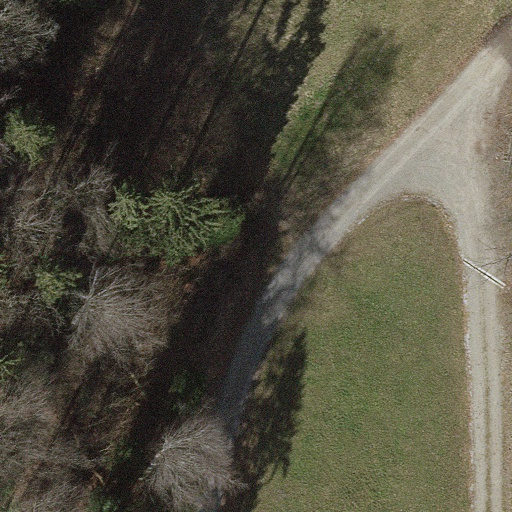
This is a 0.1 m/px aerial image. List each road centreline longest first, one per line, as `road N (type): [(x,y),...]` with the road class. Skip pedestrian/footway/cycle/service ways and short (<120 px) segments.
road 1 (track): [(198,511),(245,352),(316,236),(471,115),(511,61)]
road 2 (track): [(471,115),(491,339),(491,511)]
